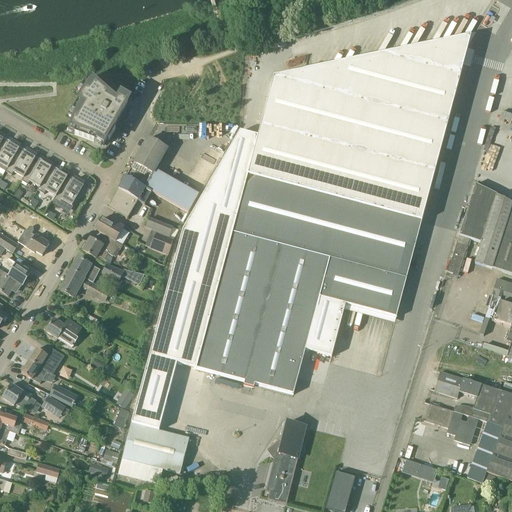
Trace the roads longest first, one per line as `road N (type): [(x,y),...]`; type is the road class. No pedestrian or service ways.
road 1 (residential): [(378,511),(454,289)]
road 2 (track): [(391,0),(172,72)]
road 3 (residential): [(0,359),(109,180)]
road 4 (residential): [(109,180),(158,77),(172,72)]
road 5 (residential): [(0,115),(109,180)]
